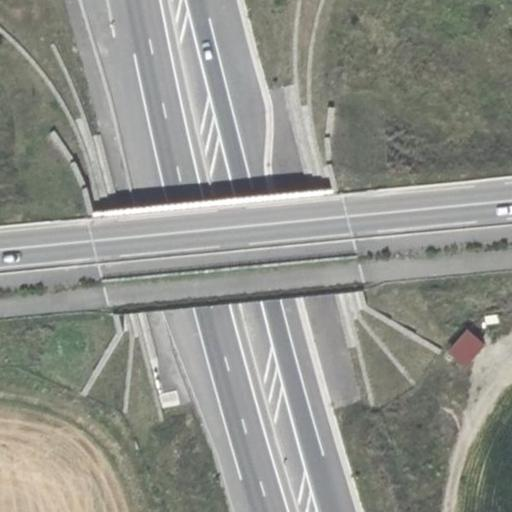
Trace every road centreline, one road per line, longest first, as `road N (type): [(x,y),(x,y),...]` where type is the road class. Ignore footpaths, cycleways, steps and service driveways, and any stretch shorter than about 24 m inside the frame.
road 1 (trunk): [(327,511),(193,0)]
road 2 (trunk): [(140,0),(211,318),(269,511)]
road 3 (track): [(511,261),(0,311)]
road 4 (secondary): [(351,217),(0,251)]
road 5 (track): [(0,391),(46,399),(117,443),(151,511)]
road 6 (secondary): [(351,217),(511,202)]
road 7 (track): [(450,511),(479,415),(511,368)]
